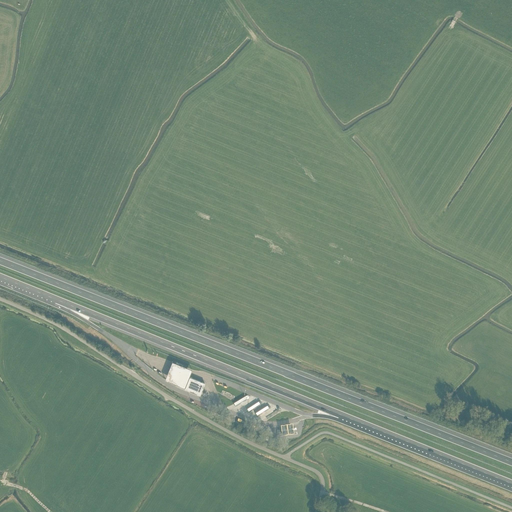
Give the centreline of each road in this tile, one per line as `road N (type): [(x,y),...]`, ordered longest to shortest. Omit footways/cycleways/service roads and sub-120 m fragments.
road 1 (motorway): [(511,461),(0,261)]
road 2 (unclassified): [(317,511),(316,471),(212,422),(58,324),(0,299)]
road 3 (motorway): [(55,299),(354,420)]
road 4 (motorway): [(354,420),(511,483)]
